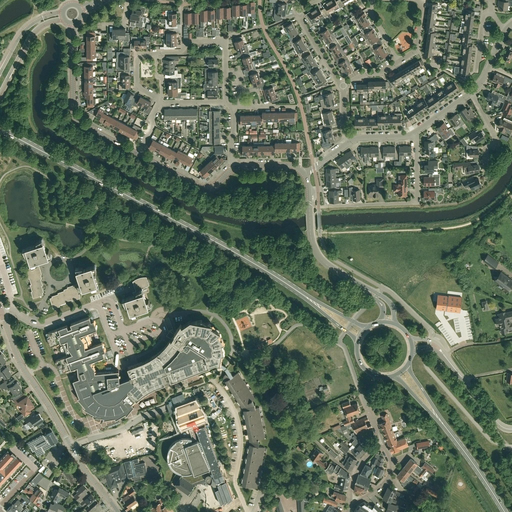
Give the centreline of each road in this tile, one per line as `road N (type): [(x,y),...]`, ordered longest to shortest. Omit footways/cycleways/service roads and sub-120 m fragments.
road 1 (primary): [(295,289),(0,128)]
road 2 (tertiary): [(117,511),(25,372),(1,309)]
road 3 (tertiary): [(137,154),(74,117),(72,24)]
road 4 (residential): [(328,206),(416,201),(412,134)]
road 5 (residential): [(247,511),(235,480),(236,417),(212,379)]
road 6 (tertiary): [(351,281),(312,246),(305,174)]
